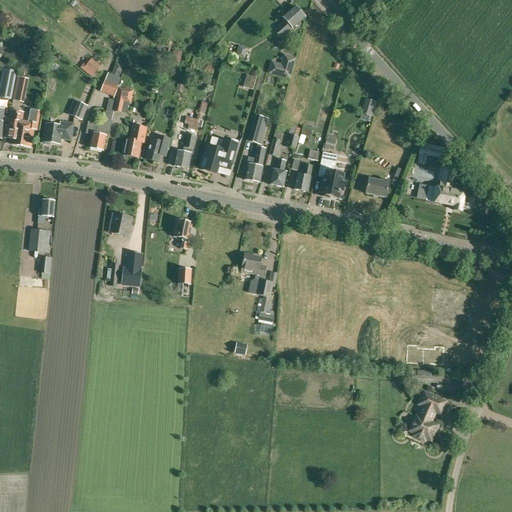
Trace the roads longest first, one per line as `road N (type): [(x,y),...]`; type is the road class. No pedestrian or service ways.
road 1 (secondary): [(511,260),(140,183),(0,164)]
road 2 (unclassified): [(511,203),(322,0)]
road 3 (unclassified): [(449,511),(466,437),(511,329)]
